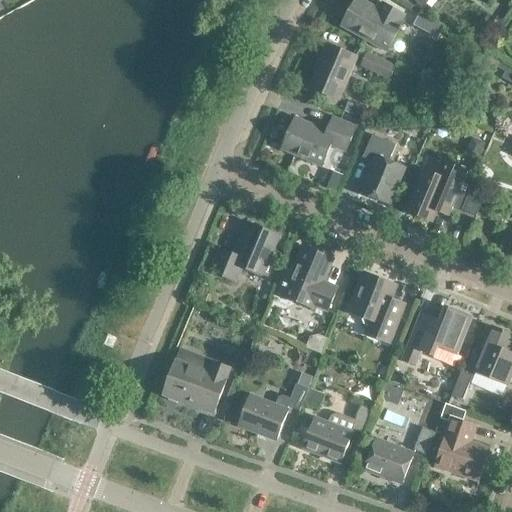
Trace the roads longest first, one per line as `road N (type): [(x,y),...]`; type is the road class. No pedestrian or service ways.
road 1 (residential): [(511,294),(215,179),(294,0)]
road 2 (tertiary): [(165,511),(0,450)]
